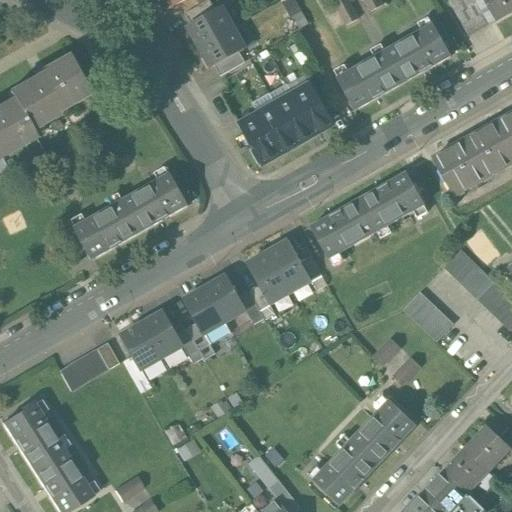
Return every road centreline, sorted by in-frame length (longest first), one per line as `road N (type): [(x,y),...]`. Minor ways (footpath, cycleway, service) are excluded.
road 1 (secondary): [(244,217),(511,70)]
road 2 (residential): [(244,217),(158,62),(99,12),(72,0)]
road 3 (secondary): [(0,362),(244,217)]
road 4 (residential): [(511,344),(356,511)]
